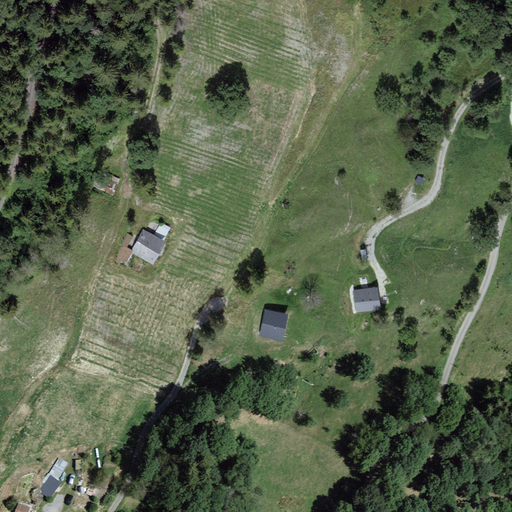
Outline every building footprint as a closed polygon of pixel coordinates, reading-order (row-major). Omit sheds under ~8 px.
[(116,188),(116,177),(94,177),(93,188),(116,188)] [(167,234),(169,224),(160,222),(158,232),(167,234)] [(164,243),(143,232),(131,254),(153,265),(164,243)] [(376,288),(353,292),(357,311),(379,307),(376,288)] [(288,314),(264,310),(259,336),(283,341),(288,314)] [(49,496),(70,463),(60,457),(39,489),(49,496)]
